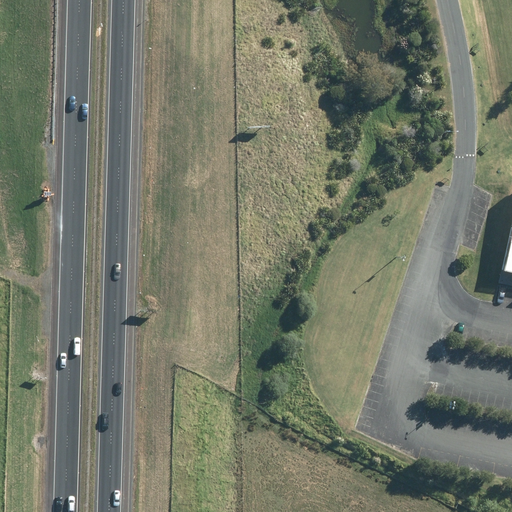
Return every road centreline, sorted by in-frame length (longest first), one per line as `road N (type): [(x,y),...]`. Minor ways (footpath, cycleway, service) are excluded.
road 1 (motorway): [(64,511),(79,0)]
road 2 (motorway): [(123,0),(109,511)]
road 3 (unclassified): [(446,0),(462,78),(461,181)]
